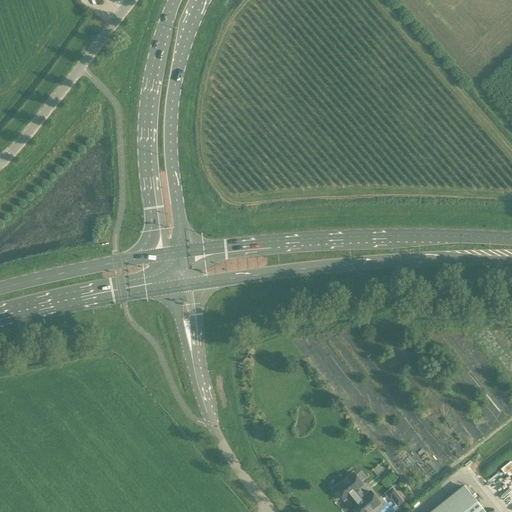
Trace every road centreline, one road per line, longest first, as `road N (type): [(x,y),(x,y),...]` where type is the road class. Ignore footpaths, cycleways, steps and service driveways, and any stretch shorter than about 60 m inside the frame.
road 1 (primary): [(511,239),(337,236),(181,251)]
road 2 (primary): [(186,283),(385,260),(511,258)]
road 3 (tertiary): [(175,0),(150,91),(165,253)]
road 4 (tertiary): [(181,251),(167,109),(200,0)]
road 5 (unclassified): [(0,164),(133,0)]
road 6 (unclassified): [(270,511),(213,428),(189,341)]
road 7 (primary): [(0,322),(172,286)]
road 8 (primary): [(165,253),(0,289)]
